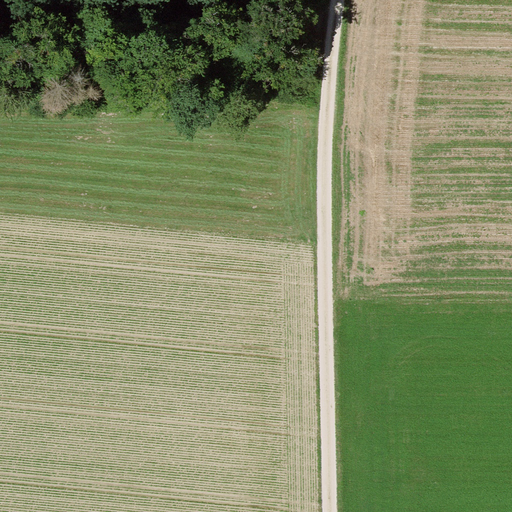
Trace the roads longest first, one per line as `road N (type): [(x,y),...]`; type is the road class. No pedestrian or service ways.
road 1 (track): [(328,511),(320,209),(332,0)]
road 2 (track): [(0,33),(325,39)]
